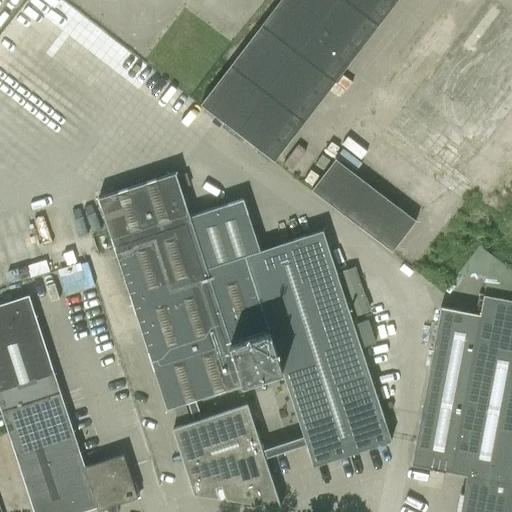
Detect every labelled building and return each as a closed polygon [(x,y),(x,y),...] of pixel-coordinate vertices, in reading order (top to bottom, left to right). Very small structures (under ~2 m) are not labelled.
[(279,0),(200,104),(265,154),(326,74),(383,0),(279,0)] [(311,189),(392,250),(415,220),(335,158),(311,189)] [(260,250),(242,198),(189,216),(180,188),(190,185),(186,172),(176,175),(175,172),(97,198),(166,408),(174,405),(180,426),(172,428),(194,494),(219,497),(215,487),(222,485),(226,498),(281,506),(265,457),(306,443),(314,465),(392,440),(361,346),(375,341),(367,319),(354,323),(323,229),(260,250)] [(123,453),(85,466),(66,409),(28,294),(0,303),(0,406),(34,511),(80,511),(98,506),(136,493),(123,453)] [(511,511),(511,299),(484,295),(481,313),(440,306),(414,449),(411,464),(451,470),(468,474),(460,511),(511,511)]
